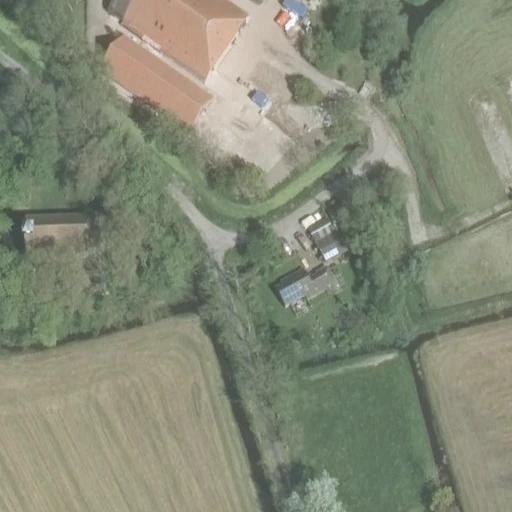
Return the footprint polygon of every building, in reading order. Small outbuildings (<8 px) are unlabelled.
[(248,20),(220,0),(106,0),(115,6),(105,20),(124,33),(97,73),(159,116),(183,81),(152,59),(156,54),(202,86),(215,68),(248,20)] [(258,55),(243,76),(283,104),(298,83),(258,55)] [(328,212),(329,224),(335,223),(340,217),(340,211),(328,212)] [(90,223),(24,225),(24,237),(24,248),(24,261),(28,261),(29,266),(44,265),(43,259),(89,258),(99,249),(99,233),(90,223)] [(325,223),(308,233),(315,245),(333,235),(325,223)] [(347,254),(336,234),(315,246),(326,266),(347,254)] [(283,288),(276,292),(284,309),(305,298),(306,301),(325,291),(327,295),(337,289),(326,268),(315,274),(317,276),(308,281),(303,272),(280,283),(283,288)]
